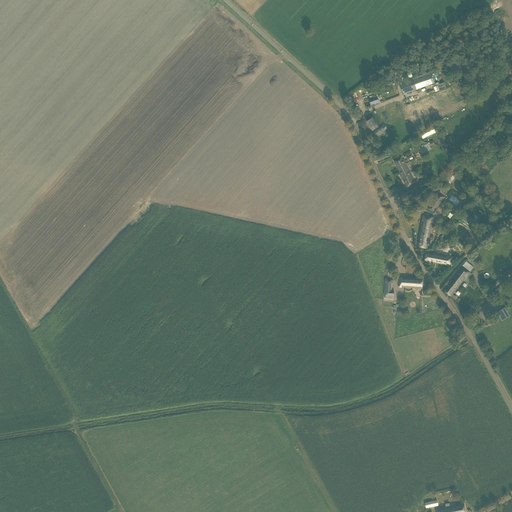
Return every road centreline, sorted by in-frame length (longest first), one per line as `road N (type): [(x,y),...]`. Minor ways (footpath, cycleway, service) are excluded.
road 1 (unclassified): [(511,410),(413,246),(350,113),(229,0)]
road 2 (track): [(274,403),(335,511)]
